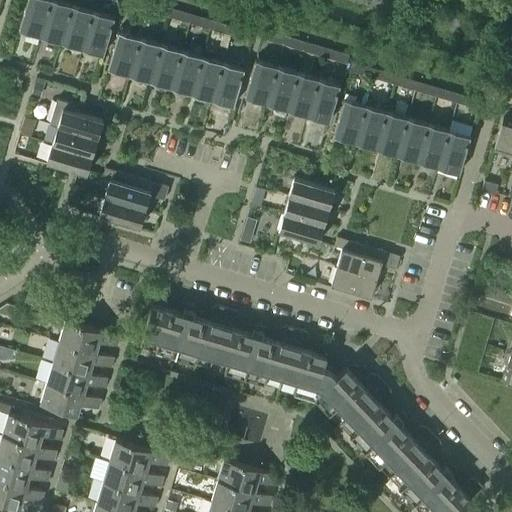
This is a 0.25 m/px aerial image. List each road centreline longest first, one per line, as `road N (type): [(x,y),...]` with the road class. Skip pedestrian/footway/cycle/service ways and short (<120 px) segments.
road 1 (residential): [(412,335),(91,241),(70,243),(0,284)]
road 2 (residential): [(511,475),(415,377),(412,335)]
road 3 (residential): [(412,335),(454,208)]
